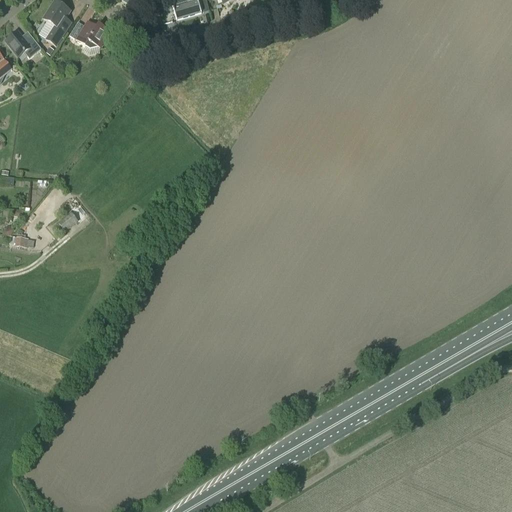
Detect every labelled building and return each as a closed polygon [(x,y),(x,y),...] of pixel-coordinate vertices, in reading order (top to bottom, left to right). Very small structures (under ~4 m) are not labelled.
[(176,22),(201,15),(198,3),(173,10),(176,22)] [(56,48),(63,37),(57,33),(70,14),(54,4),(43,21),(47,23),(38,37),(56,48)] [(96,29),(87,23),(78,37),(72,33),(69,38),(89,51),(100,48),(110,33),(98,25),(96,29)] [(29,49),(17,34),(5,43),(18,60),(24,55),(29,61),(41,51),(35,44),(29,49)] [(0,81),(12,72),(0,57),(0,81)] [(65,233),(78,223),(70,214),(57,224),(65,233)]
